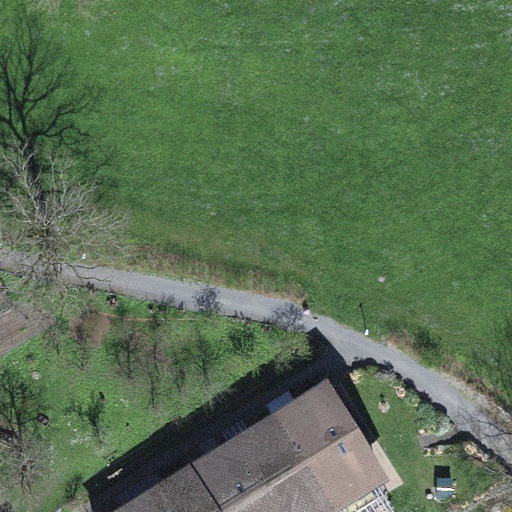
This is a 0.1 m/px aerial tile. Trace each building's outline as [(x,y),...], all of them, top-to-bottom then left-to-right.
[(359,450),(369,444),(327,375),(292,396),(299,409),(274,424),(327,511),(334,511),(377,487),(380,485),(359,450)] [(266,412),(274,424),(299,409),(292,396),(266,412)] [(230,452),(267,511),(327,511),(274,424),(266,412),(245,425),(253,438),(230,452)] [(208,465),(222,457),(214,444),(200,453),(208,465)] [(180,465),(209,511),(267,511),(230,452),(222,457),(208,465),(200,453),(180,465)] [(147,503),(151,511),(209,511),(180,465),(161,477),(169,490),(147,503)] [(132,511),(147,503),(169,490),(161,477),(116,504),(121,511),(132,511)] [(391,511),(377,487),(334,511),(391,511)] [(102,511),(151,511),(147,503),(132,511),(121,511),(116,504),(102,511)]
